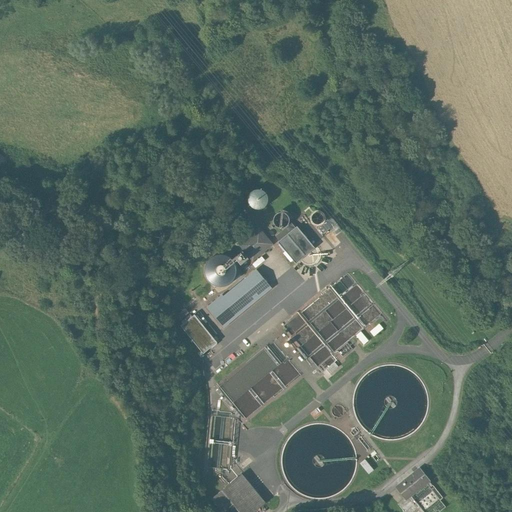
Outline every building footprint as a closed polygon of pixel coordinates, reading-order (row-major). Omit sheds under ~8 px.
[(278,195),(264,185),(254,199),(269,209),(278,195)] [(238,245),(253,263),(273,246),(259,228),(238,245)] [(278,243),(296,265),(315,250),(297,228),(278,243)] [(207,308),(223,329),(272,289),(256,269),(207,308)] [(217,344),(194,316),(180,327),(203,356),(217,344)] [(364,330),(359,333),(366,343),(372,340),(364,330)] [(220,422),(218,467),(231,467),(233,422),(220,422)] [(364,462),(372,472),(377,469),(369,459),(364,462)] [(395,487),(406,500),(431,480),(420,467),(395,487)] [(252,511),(267,500),(244,473),(212,499),(222,511),(223,511),(235,502),(243,511),(252,511)]
